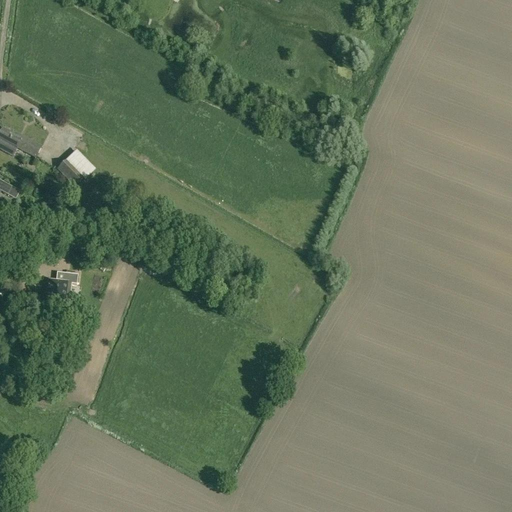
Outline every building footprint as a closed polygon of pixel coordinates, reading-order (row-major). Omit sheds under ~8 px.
[(0,151),(12,158),(17,149),(35,159),(41,147),(23,137),(21,140),(3,130),(0,135),(0,151)] [(57,171),(74,188),(82,180),(65,163),(57,171)] [(3,183),(0,187),(0,191),(9,197),(13,189),(3,183)] [(78,277),(64,275),(63,284),(49,282),(46,306),(69,309),(72,286),(77,286),(78,277)] [(42,361),(40,375),(57,378),(60,365),(42,361)]
